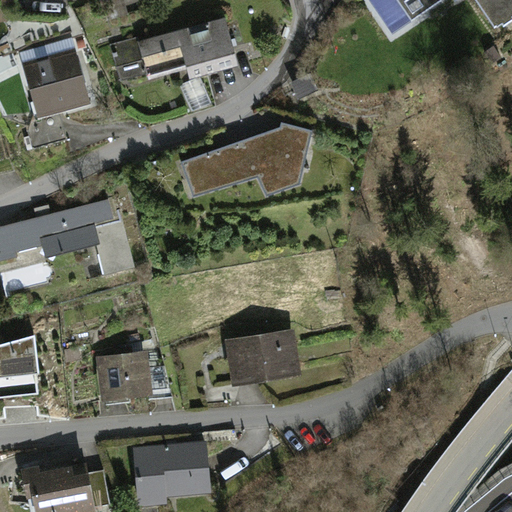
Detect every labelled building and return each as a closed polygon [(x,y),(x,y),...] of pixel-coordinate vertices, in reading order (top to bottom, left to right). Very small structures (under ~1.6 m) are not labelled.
[(511,1),(511,0),(396,0),(412,23),(448,0),(465,0),(486,32),(511,14),(511,1)] [(224,24),(111,53),(120,90),(184,73),(187,84),(237,72),(224,24)] [(73,52),(22,65),(36,119),(87,106),(73,52)] [(324,160),(262,141),(250,182),(327,205),(334,181),(319,177),(324,160)] [(108,206),(0,230),(0,268),(96,247),(92,227),(112,222),(108,206)] [(127,250),(97,257),(103,282),(132,274),(127,250)] [(295,337),(224,345),(230,390),(300,382),(295,337)] [(39,344),(0,352),(0,390),(23,385),(22,376),(45,371),(39,344)] [(149,362),(96,363),(96,403),(149,402),(149,362)] [(207,452),(135,455),(138,504),(209,500),(207,452)] [(39,469),(21,478),(27,511),(105,511),(110,511),(103,475),(86,479),(83,468),(43,476),(39,469)]
